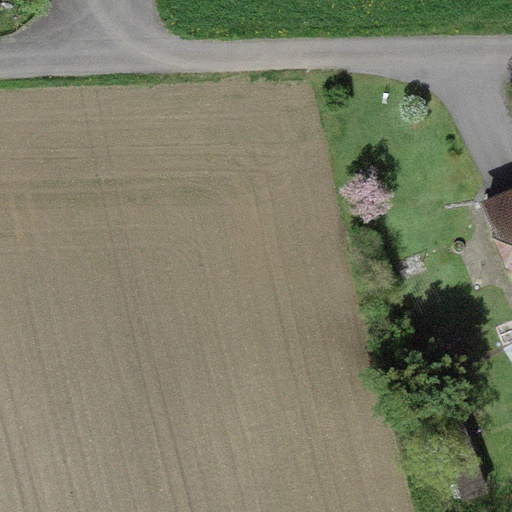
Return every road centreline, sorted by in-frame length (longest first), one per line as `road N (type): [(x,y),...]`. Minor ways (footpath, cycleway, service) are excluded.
road 1 (residential): [(127,60),(511,53)]
road 2 (residential): [(0,63),(127,60)]
